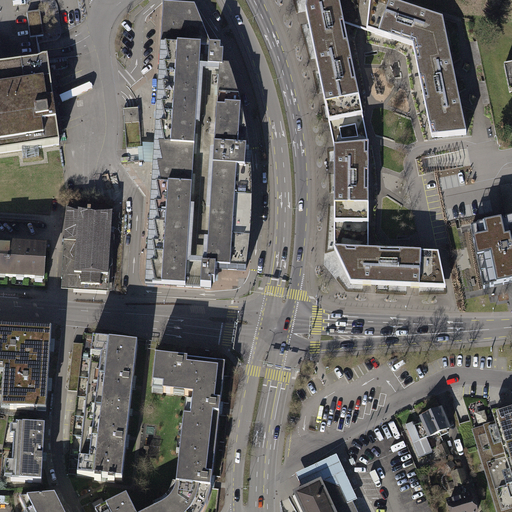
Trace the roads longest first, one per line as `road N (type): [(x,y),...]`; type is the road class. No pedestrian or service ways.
road 1 (primary): [(288,320),(302,170),(278,60),(252,0)]
road 2 (primary): [(230,0),(258,60),(278,147),(279,243),(267,318)]
road 3 (residential): [(511,378),(440,381),(284,473)]
road 4 (residential): [(75,511),(56,455),(57,413),(66,334),(80,311)]
road 5 (secondary): [(284,348),(470,333)]
road 6 (secondary): [(470,333),(288,320)]
road 7 (primary): [(260,344),(236,511)]
road 8 (residential): [(267,318),(119,314)]
road 9 (residential): [(119,314),(260,344)]
road 10 (primary): [(264,479),(284,348)]
road 11 (unknown): [(0,129),(31,107),(35,80),(31,57),(5,77)]
